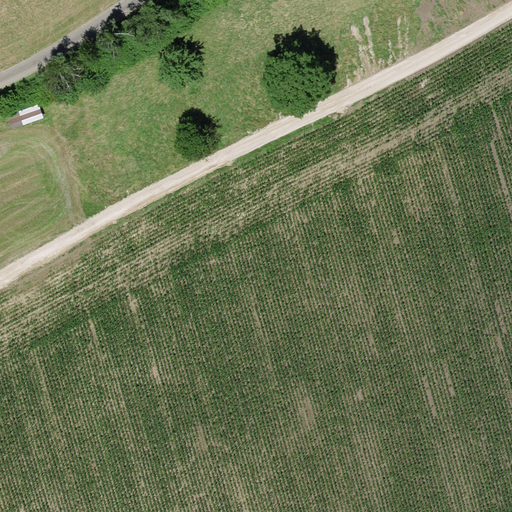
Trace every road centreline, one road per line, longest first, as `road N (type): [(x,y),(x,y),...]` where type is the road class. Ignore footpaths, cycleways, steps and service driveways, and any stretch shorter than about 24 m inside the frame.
road 1 (track): [(0,285),(288,126),(511,20)]
road 2 (unclassified): [(0,83),(139,0)]
